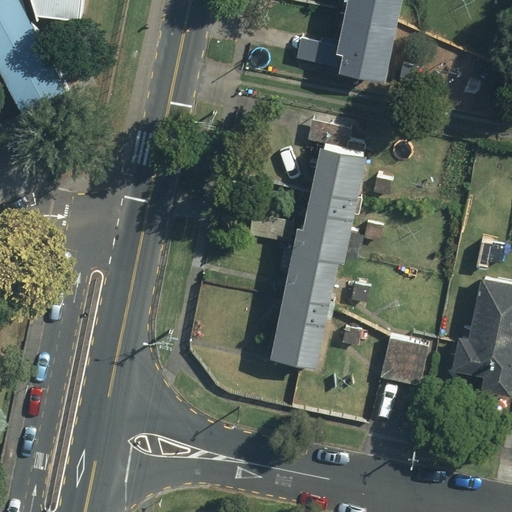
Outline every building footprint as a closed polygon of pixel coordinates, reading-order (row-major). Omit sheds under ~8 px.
[(0,0),(0,52),(28,106),(74,82),(40,16),(45,14),(49,12),(47,9),(91,13),(91,0),(0,0)] [(340,0),(331,44),(298,37),(293,58),(327,65),(325,71),(375,81),(391,0),(340,0)] [(309,365),(327,261),(337,262),(357,154),(310,146),(294,235),(285,234),(263,356),(309,365)] [(511,360),(511,283),(468,275),(450,368),(476,373),(473,388),(505,395),(511,360)] [(430,340),(393,333),(384,375),(421,382),(430,340)]
